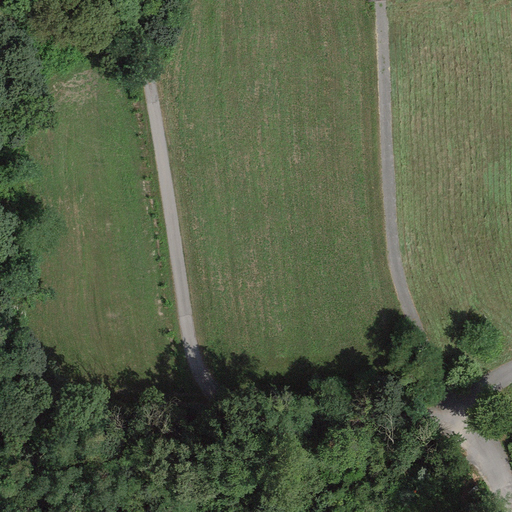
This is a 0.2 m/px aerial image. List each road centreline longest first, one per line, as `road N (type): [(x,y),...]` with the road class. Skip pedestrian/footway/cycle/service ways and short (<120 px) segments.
road 1 (residential): [(406,387),(216,400),(138,53),(140,0)]
road 2 (unknown): [(469,372),(437,335),(407,242),(401,0)]
road 3 (residential): [(432,511),(406,387)]
